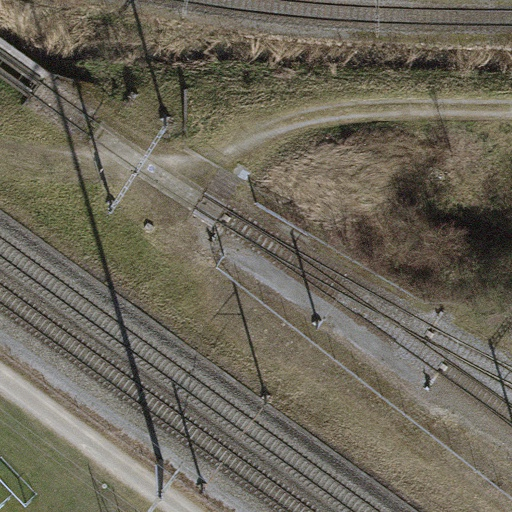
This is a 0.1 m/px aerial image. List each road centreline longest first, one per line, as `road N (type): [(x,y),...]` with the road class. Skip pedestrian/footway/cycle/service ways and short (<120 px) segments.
road 1 (track): [(97,164),(228,155),(314,118),(390,109),(511,111)]
road 2 (track): [(0,381),(180,511)]
